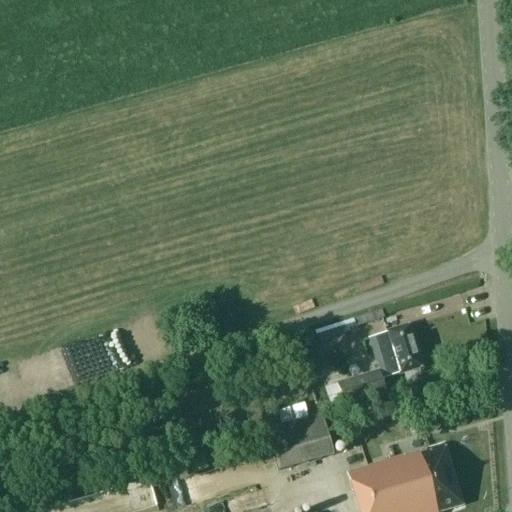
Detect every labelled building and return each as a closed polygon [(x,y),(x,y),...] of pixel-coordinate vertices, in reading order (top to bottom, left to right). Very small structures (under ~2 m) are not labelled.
[(353,330),(350,321),(317,331),(319,340),(353,330)] [(399,377),(421,371),(409,328),(378,337),(387,368),(395,365),(399,377)] [(385,394),(378,371),(336,384),(343,407),(385,394)] [(332,457),(320,416),(267,431),(279,472),(332,457)] [(448,511),(462,508),(444,447),(352,474),(357,491),(352,493),(357,511),(448,511)]
